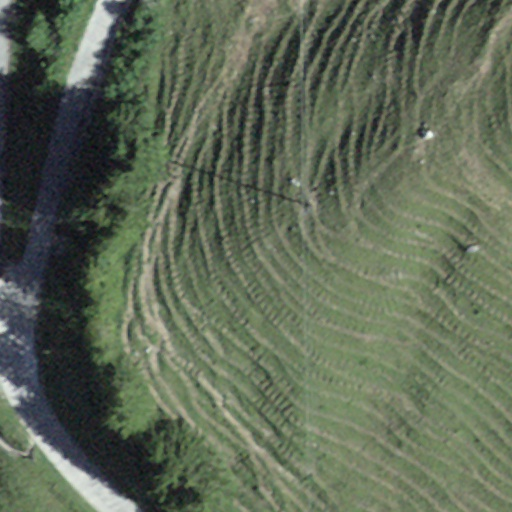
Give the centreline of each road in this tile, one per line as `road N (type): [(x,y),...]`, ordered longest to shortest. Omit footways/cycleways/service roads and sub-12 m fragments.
road 1 (track): [(112,0),(5,366),(22,399)]
road 2 (track): [(22,399),(123,511)]
